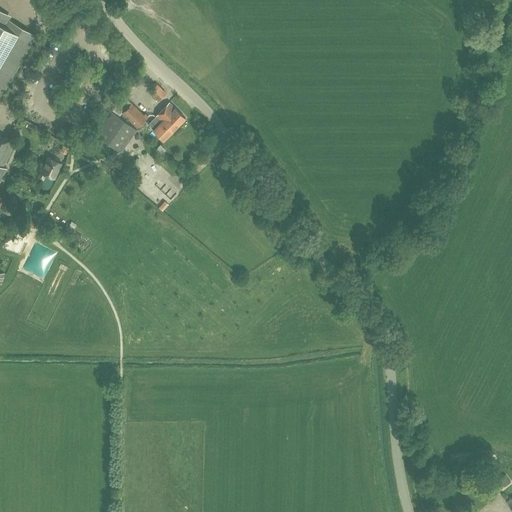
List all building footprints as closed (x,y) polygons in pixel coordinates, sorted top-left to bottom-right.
[(31,0),(40,23),(56,17),(49,0),(31,0)] [(0,99),(32,43),(10,30),(12,25),(0,18),(0,99)] [(128,91),(137,79),(130,74),(121,86),(128,91)] [(159,101),(167,93),(158,84),(150,93),(159,101)] [(137,128),(147,117),(120,90),(110,100),(116,105),(112,109),(112,110),(96,133),(121,151),(137,129),(119,116),(122,113),(137,128)] [(164,140),(186,117),(170,102),(157,115),(152,121),(157,126),(154,129),(164,140)] [(0,134),(0,179),(1,180),(7,167),(4,166),(15,142),(0,134)] [(55,177),(61,163),(48,157),(41,171),(41,170),(38,176),(44,178),(47,174),(55,177)] [(149,193),(158,203),(163,199),(155,191),(162,185),(152,175),(144,182),(152,190),(149,193)] [(164,208),(172,204),(169,199),(161,204),(164,208)] [(43,276),(55,253),(39,246),(28,268),(43,276)] [(506,471),(500,476),(506,482),(511,477),(506,471)]
